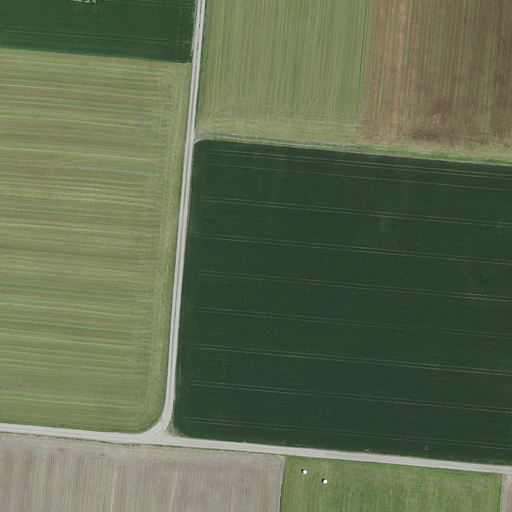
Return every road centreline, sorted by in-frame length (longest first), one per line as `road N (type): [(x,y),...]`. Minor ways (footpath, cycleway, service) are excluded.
road 1 (track): [(0,428),(142,438),(160,430),(170,413),(204,0)]
road 2 (track): [(142,438),(510,469)]
